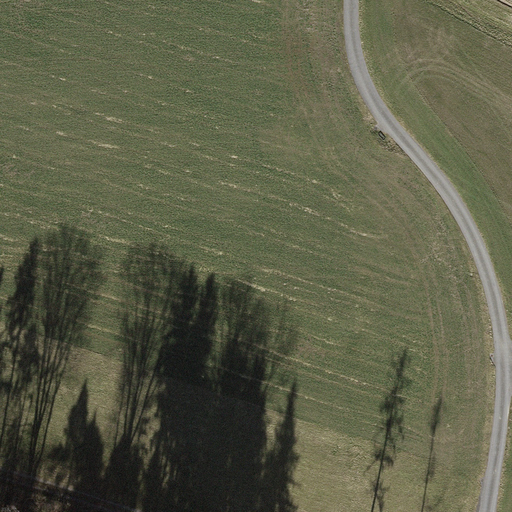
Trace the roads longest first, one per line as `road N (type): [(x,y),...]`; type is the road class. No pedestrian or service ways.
road 1 (track): [(488,511),(509,363),(504,320),(473,223),(442,174),(375,99),(354,49),(355,0)]
road 2 (track): [(120,511),(0,469)]
